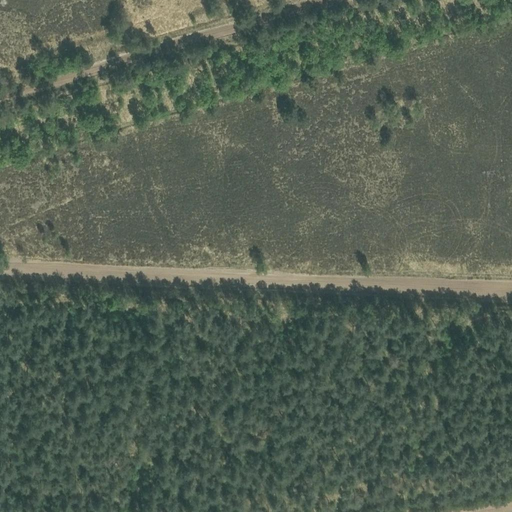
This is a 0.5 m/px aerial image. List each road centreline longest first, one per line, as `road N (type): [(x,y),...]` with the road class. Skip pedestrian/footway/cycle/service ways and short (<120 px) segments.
road 1 (track): [(0,272),(511,293)]
road 2 (track): [(0,95),(329,0)]
